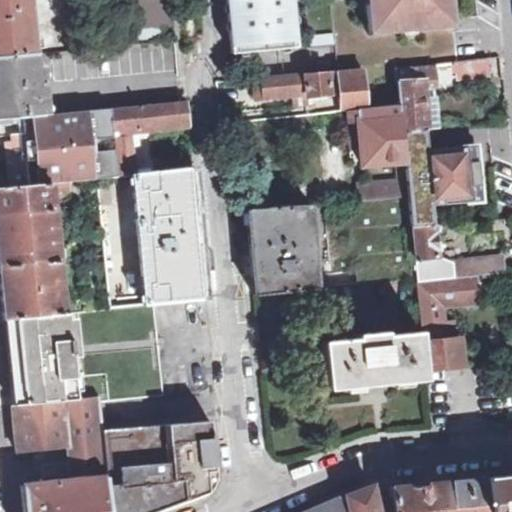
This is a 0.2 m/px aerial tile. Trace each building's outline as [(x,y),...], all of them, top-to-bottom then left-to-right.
[(0,0),(0,60),(36,57),(30,0),(0,0)] [(131,0),(134,32),(170,28),(167,0),(131,0)] [(245,40),(247,52),(297,47),(292,0),(226,0),(230,41),(245,40)] [(366,0),(369,35),(454,27),(451,0),(366,0)] [(337,36),(309,39),(310,50),(338,47),(337,36)] [(230,41),(231,54),(247,52),(245,40),(230,41)] [(39,79),(36,57),(0,60),(0,120),(23,119),(42,116),(41,102),(47,101),(45,89),(44,79),(39,79)] [(475,77),(489,75),(487,58),(457,62),(459,79),(475,77)] [(400,108),(403,129),(424,128),(421,81),(432,80),(431,66),(398,69),(400,108)] [(363,71),(339,73),(342,113),(364,111),(367,111),(363,71)] [(330,97),(328,74),(255,79),(256,93),(257,102),(305,97),(305,100),(330,97)] [(436,131),(432,80),(421,81),(424,128),(425,132),(430,132),(436,131)] [(111,110),(114,133),(188,126),(187,116),(185,103),(111,110)] [(400,108),(367,111),(364,111),(366,124),(360,125),(362,148),(363,168),(406,164),(404,134),(403,129),(400,108)] [(98,180),(119,178),(114,133),(111,110),(42,116),(23,119),(24,127),(25,133),(11,135),(12,144),(5,145),(6,153),(7,162),(13,161),(14,167),(8,168),(9,188),(52,184),(98,180)] [(493,125),(507,124),(506,113),(492,114),(493,125)] [(432,205),(482,201),(477,147),(432,151),(430,132),(425,132),(404,134),(406,164),(408,185),(409,198),(411,227),(433,225),(432,205)] [(188,171),(132,176),(144,307),(152,306),(200,300),(195,251),(188,171)] [(52,184),(54,195),(72,193),(73,199),(100,197),(98,180),(52,184)] [(0,216),(55,211),(54,195),(52,184),(9,188),(0,188),(0,216)] [(360,203),(409,198),(408,185),(385,188),(384,184),(359,187),(360,203)] [(354,287),(417,281),(411,227),(409,198),(360,203),(246,213),(250,249),(254,297),(317,291),(316,272),(353,268),(354,287)] [(0,267),(61,262),(55,211),(0,216),(0,267)] [(411,227),(417,281),(457,277),(477,275),(504,272),(503,264),(502,258),(450,263),(437,259),(433,225),(411,227)] [(0,283),(2,305),(4,321),(66,315),(61,262),(0,267),(0,283)] [(457,277),(460,303),(480,301),(477,275),(457,277)] [(444,327),(442,305),(460,303),(457,277),(417,281),(419,306),(425,369),(463,365),(460,338),(455,338),(445,339),(444,327)] [(81,378),(82,399),(97,397),(98,401),(161,396),(156,343),(152,306),(144,307),(78,313),(79,339),(80,349),(81,378)] [(79,339),(78,313),(66,315),(4,321),(9,368),(13,407),(82,399),(81,378),(80,349),(79,339)] [(454,326),(444,327),(445,339),(455,338),(454,326)] [(400,382),(422,380),(418,333),(384,336),(383,333),(354,336),(354,340),(321,343),(325,389),(400,382)] [(109,511),(102,432),(98,401),(97,397),(82,399),(13,407),(17,450),(67,445),(70,463),(72,480),(20,486),(23,511),(109,511)] [(210,420),(102,432),(109,511),(157,511),(201,496),(207,492),(211,488),(213,482),(215,476),(215,469),(210,420)] [(511,511),(511,475),(448,482),(450,511),(511,511)] [(450,511),(448,482),(424,485),(373,490),(378,511),(450,511)] [(378,511),(373,490),(372,485),(338,498),(320,506),(306,511),(378,511)]
